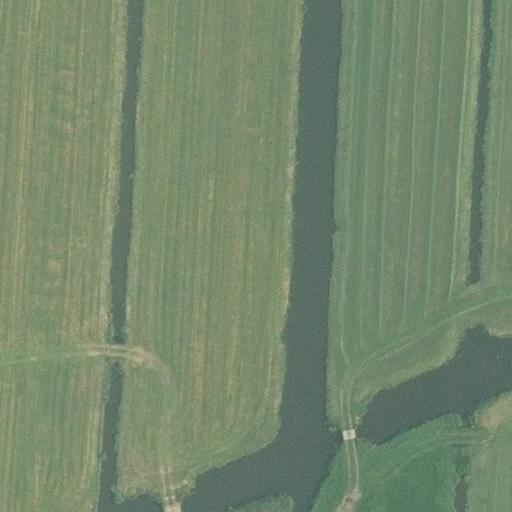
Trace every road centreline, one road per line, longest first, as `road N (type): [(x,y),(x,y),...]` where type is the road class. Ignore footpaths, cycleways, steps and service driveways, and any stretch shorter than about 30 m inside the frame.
road 1 (track): [(338,511),(352,489),(341,387),(354,362),(511,288)]
road 2 (track): [(173,511),(169,408),(158,374),(124,352),(0,357)]
